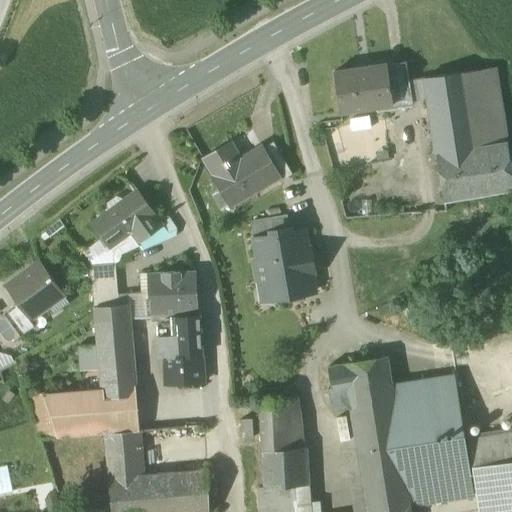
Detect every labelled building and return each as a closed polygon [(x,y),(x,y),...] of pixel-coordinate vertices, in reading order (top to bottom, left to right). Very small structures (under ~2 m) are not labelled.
[(334,73),(340,113),(393,105),(388,73),(387,66),(334,73)] [(428,100),(443,202),(511,191),(511,180),(496,69),(424,79),(428,100)] [(388,73),(393,105),(411,103),(408,82),(407,70),(388,73)] [(428,100),(424,79),(408,82),(411,103),(428,100)] [(278,179),(280,183),(293,175),(273,143),(262,149),(280,178),(278,179)] [(230,206),(231,208),(278,179),(280,178),(262,149),(261,146),(240,159),(231,144),(203,161),(222,192),(225,190),(234,204),(230,206)] [(225,190),(222,192),(212,197),(221,212),(230,206),(234,204),(225,190)] [(92,224),(104,241),(109,247),(130,231),(139,243),(163,226),(162,225),(137,191),(92,224)] [(251,221),(254,240),(272,237),(271,232),(290,229),(287,215),(251,221)] [(59,220),(37,236),(42,243),(65,227),(59,220)] [(139,246),(142,251),(175,237),(176,230),(177,229),(171,221),(169,220),(162,225),(163,226),(139,243),(140,245),(139,246)] [(288,297),(288,301),(303,298),(302,295),(314,293),(311,274),(314,274),(310,248),(307,249),(304,231),(290,233),(290,229),(271,232),(272,237),(254,240),(258,262),(255,263),(259,286),(268,285),(271,300),(288,297)] [(140,245),(139,243),(130,231),(109,247),(104,241),(88,253),(89,264),(90,264),(114,262),(115,256),(139,246),(140,245)] [(14,306),(26,323),(64,296),(40,262),(5,287),(17,304),(14,306)] [(90,264),(91,276),(115,274),(114,262),(90,264)] [(149,318),(172,317),(199,315),(196,272),(147,274),(148,293),(149,318)] [(91,276),(94,308),(118,306),(115,274),(91,276)] [(129,319),(130,319),(149,318),(148,293),(127,294),(128,305),(129,319)] [(408,303),(401,308),(412,327),(420,322),(408,303)] [(100,370),(101,389),(102,399),(137,397),(130,319),(129,319),(128,305),(118,306),(94,308),(95,318),(98,346),(100,370)] [(2,314),(19,337),(30,329),(26,323),(14,306),(2,314)] [(199,315),(172,317),(173,335),(174,350),(169,350),(169,356),(165,357),(165,359),(166,385),(203,383),(203,382),(201,358),(202,358),(199,315)] [(158,359),(165,359),(165,357),(169,356),(169,350),(174,350),(173,335),(157,336),(158,359)] [(79,372),(100,370),(98,346),(77,347),(79,372)] [(0,353),(0,369),(14,362),(11,356),(0,353)] [(360,451),(364,451),(401,443),(392,386),(386,360),(387,359),(387,357),(385,358),(330,367),(335,390),(349,387),(352,407),(360,451)] [(454,376),(392,386),(401,443),(410,505),(473,496),(454,376)] [(330,391),(333,411),(352,407),(349,387),(335,390),(330,391)] [(139,432),(137,397),(102,399),(101,389),(43,394),(27,396),(37,427),(41,440),(105,435),(139,432)] [(293,443),(304,443),(298,398),(284,399),(285,425),(292,424),(293,443)] [(261,453),(262,453),(306,451),(306,443),(304,443),(293,443),(292,424),(285,425),(284,399),(259,401),(261,453)] [(252,420),(240,420),(241,440),(253,439),(252,420)] [(145,511),(142,476),(139,432),(105,435),(111,511),(145,511)] [(479,511),(511,511),(511,432),(469,439),(479,511)] [(410,505),(401,443),(364,451),(367,465),(375,511),(410,505)] [(262,453),(264,488),(308,486),(306,451),(262,453)] [(345,468),(352,511),(372,511),(375,511),(367,465),(345,468)] [(0,494),(13,492),(7,466),(0,467),(0,494)] [(209,511),(207,471),(142,476),(145,511),(209,511)] [(308,486),(264,488),(265,502),(292,496),(293,511),(320,511),(319,502),(309,503),(308,486)] [(260,511),(293,511),(292,496),(265,502),(264,488),(258,488),(260,511)]
